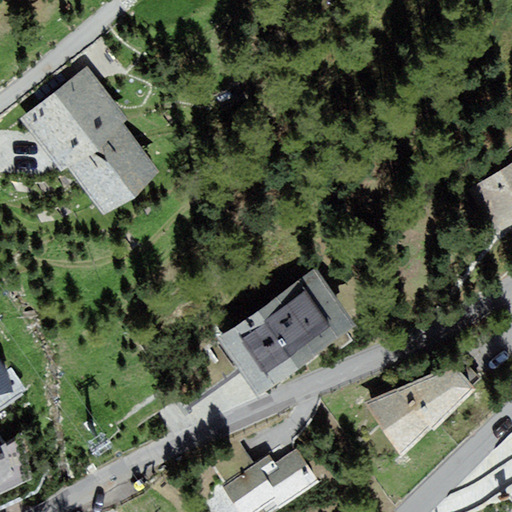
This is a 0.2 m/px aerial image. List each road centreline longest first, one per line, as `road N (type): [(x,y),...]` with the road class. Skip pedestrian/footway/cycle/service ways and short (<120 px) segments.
road 1 (residential): [(511,285),(437,331),(53,511)]
road 2 (residential): [(0,103),(117,7)]
road 3 (residential): [(414,511),(511,414)]
